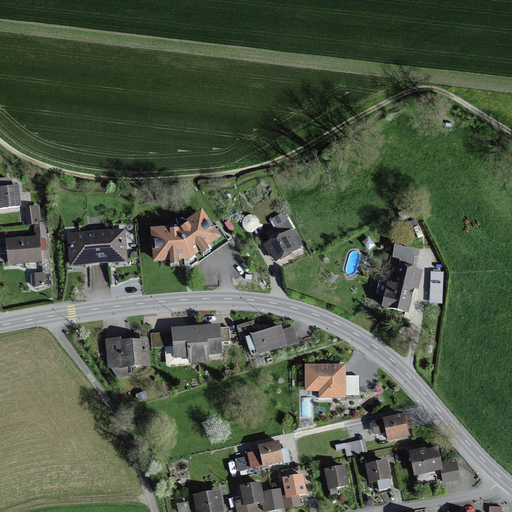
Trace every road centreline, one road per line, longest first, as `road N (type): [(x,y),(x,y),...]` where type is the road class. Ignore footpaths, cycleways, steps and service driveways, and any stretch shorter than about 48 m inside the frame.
road 1 (track): [(511,133),(425,88),(296,154),(234,173),(109,179),(39,166),(0,142)]
road 2 (secondary): [(44,317),(206,298),(304,310),(392,360),(502,478)]
road 3 (residential): [(44,317),(104,397),(151,511)]
road 4 (residential): [(376,511),(473,496),(502,478)]
road 5 (track): [(18,511),(147,499)]
